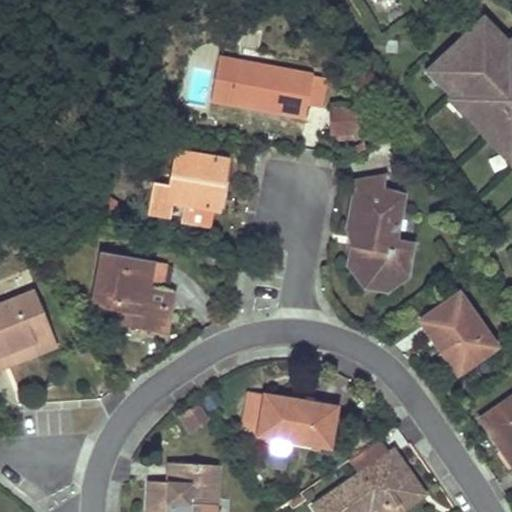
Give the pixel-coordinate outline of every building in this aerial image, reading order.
[(367,0),(366,0),(354,6),(357,12),(370,5),(367,0)] [(511,70),(502,61),(499,64),(490,56),(493,52),(479,39),(475,43),(465,33),(420,81),(431,91),(426,95),(440,109),(444,105),(453,113),(450,117),(498,163),(502,159),(510,167),(511,164),(511,70)] [(238,44),(236,59),(242,61),(255,64),(257,48),(238,44)] [(234,101),(269,108),(304,115),(307,103),(322,106),(328,78),(255,64),(242,61),(234,101)] [(426,95),(431,91),(420,81),(416,85),(426,95)] [(362,109),(330,108),(329,137),(360,139),(362,109)] [(198,146),(179,143),(178,151),(196,154),(198,146)] [(178,151),(175,167),(173,174),(172,184),(156,182),(151,211),(166,214),(169,199),(181,201),(210,206),(216,176),(223,178),(226,159),(196,154),(178,151)] [(510,167),(502,159),(498,163),(507,170),(510,167)] [(173,174),(157,172),(156,182),(172,184),(173,174)] [(227,178),(223,178),(216,176),(210,206),(222,208),(227,178)] [(367,269),(365,277),(364,286),(382,289),(406,272),(410,245),(393,242),(401,197),(383,193),(384,188),(357,183),(348,228),(359,230),(356,245),(353,245),(350,265),(367,269)] [(179,216),(181,201),(169,199),(166,214),(179,216)] [(113,321),(138,325),(164,329),(168,305),(162,304),(164,292),(158,291),(163,264),(102,254),(94,303),(115,307),(113,321)] [(15,277),(0,283),(0,303),(22,294),(15,277)] [(0,363),(53,342),(32,290),(22,294),(0,303),(0,363)] [(421,320),(432,337),(444,353),(447,351),(461,371),(495,347),(458,294),(421,320)] [(328,446),(331,427),(335,408),(265,395),(265,396),(249,393),(242,428),(259,431),(258,433),(328,446)] [(511,396),(482,418),(491,432),(501,445),(504,443),(511,453),(511,396)] [(177,418),(190,436),(210,421),(197,403),(177,418)] [(349,459),(361,475),(391,455),(379,437),(349,459)] [(361,511),(367,508),(369,511),(391,511),(420,493),(393,454),(391,455),(361,475),(317,504),(321,511),(361,511)] [(187,511),(188,503),(201,503),(215,504),(216,463),(167,461),(166,489),(148,488),(147,511),(187,511)]
